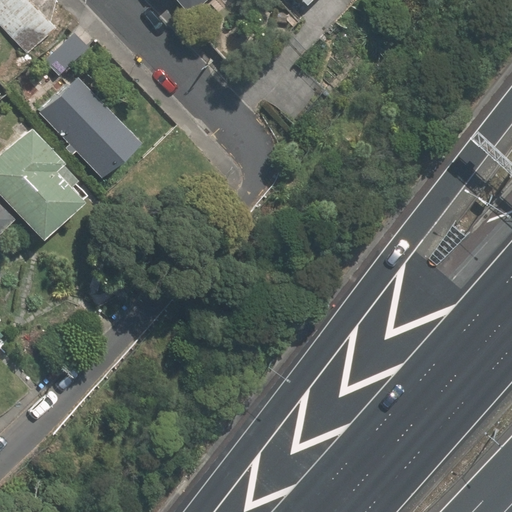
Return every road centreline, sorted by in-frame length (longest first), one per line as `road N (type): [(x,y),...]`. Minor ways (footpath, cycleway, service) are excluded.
road 1 (motorway): [(197,511),(511,94)]
road 2 (residential): [(255,181),(0,459)]
road 3 (motorway): [(335,511),(511,320)]
road 4 (residential): [(255,181),(256,155),(111,0)]
